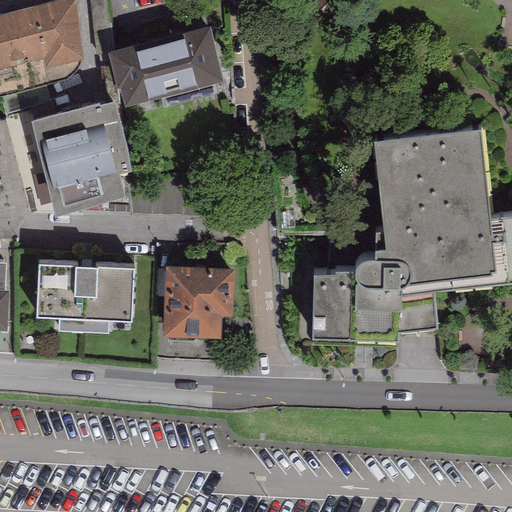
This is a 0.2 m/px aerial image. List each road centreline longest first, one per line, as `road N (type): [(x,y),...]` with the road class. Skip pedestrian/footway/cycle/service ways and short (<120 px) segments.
road 1 (primary): [(0,369),(262,393)]
road 2 (residential): [(0,234),(259,233)]
road 3 (primary): [(262,393),(511,401)]
road 4 (residential): [(244,0),(259,233)]
road 5 (residential): [(259,233),(262,393)]
